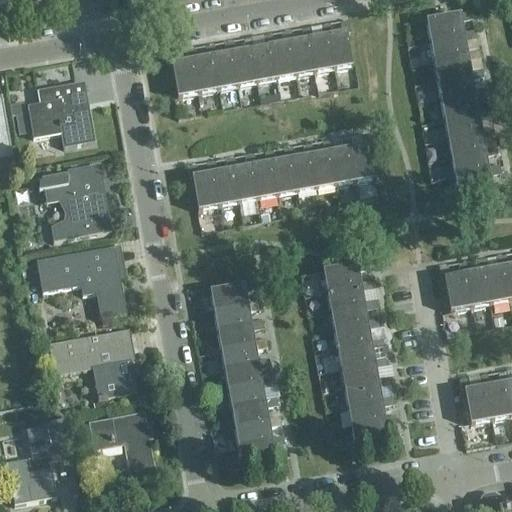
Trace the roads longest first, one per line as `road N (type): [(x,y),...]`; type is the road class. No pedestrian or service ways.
road 1 (residential): [(204,511),(120,30)]
road 2 (residential): [(452,481),(416,271)]
road 3 (residential): [(120,30),(292,0)]
road 4 (residential): [(281,511),(452,481)]
road 5 (residential): [(0,51),(120,30)]
